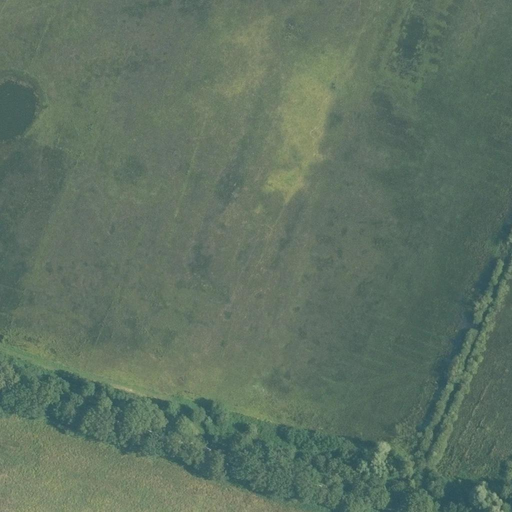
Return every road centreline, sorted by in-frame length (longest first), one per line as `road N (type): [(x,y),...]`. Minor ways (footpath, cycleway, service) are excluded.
road 1 (track): [(407,511),(201,448)]
road 2 (track): [(201,448),(0,387)]
